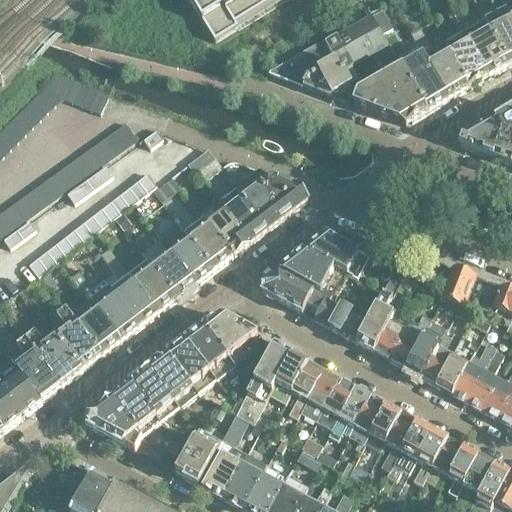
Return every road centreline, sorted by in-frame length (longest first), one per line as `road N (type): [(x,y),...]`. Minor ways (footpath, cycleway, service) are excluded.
road 1 (residential): [(217,298),(511,458)]
road 2 (residential): [(217,298),(50,429)]
road 3 (residential): [(341,206),(511,271)]
road 4 (residential): [(412,147),(246,90)]
road 5 (residential): [(201,511),(50,429)]
road 6 (residential): [(341,206),(217,298)]
